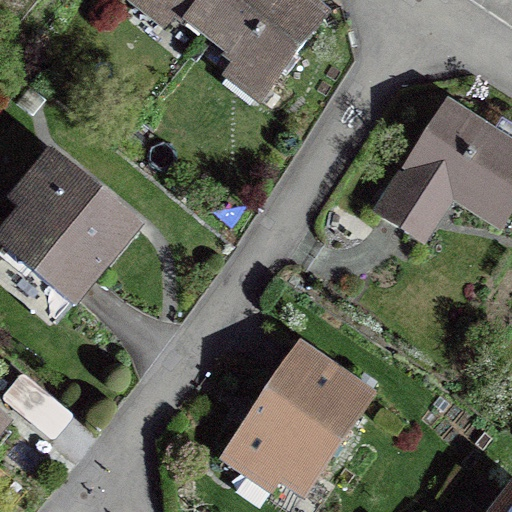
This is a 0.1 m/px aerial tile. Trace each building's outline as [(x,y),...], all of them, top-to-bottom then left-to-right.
[(0,0),(0,15),(17,29),(40,0),(0,0)] [(237,0),(159,0),(208,38),(237,0)] [(323,18),(300,0),(237,0),(208,38),(270,88),(323,18)] [(377,214),(407,234),(437,188),(501,229),(511,211),(511,145),(497,136),(447,104),(406,169),(410,171),(405,179),(401,177),(377,214)] [(53,160),(17,204),(28,212),(2,243),(75,304),(137,229),(68,173),(53,160)] [(370,397),(300,350),(227,458),(249,473),(257,461),(305,494),(370,397)] [(24,375),(2,401),(54,444),(75,419),(24,375)]
